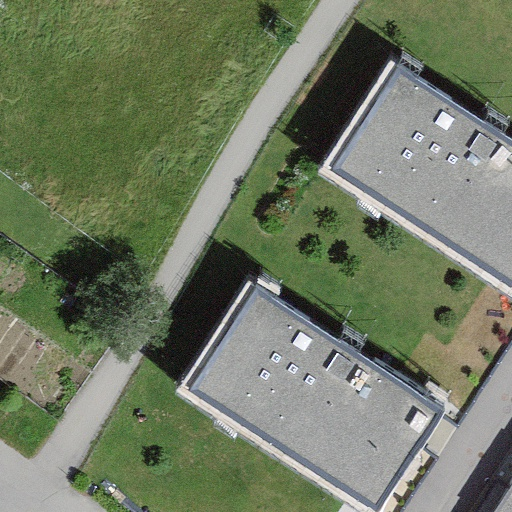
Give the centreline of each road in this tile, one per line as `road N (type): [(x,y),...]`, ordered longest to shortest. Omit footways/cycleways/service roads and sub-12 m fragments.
road 1 (unknown): [(108,511),(145,482),(250,290),(301,227),(432,112),(494,76)]
road 2 (residential): [(28,473),(349,0)]
road 3 (residential): [(434,511),(511,390)]
